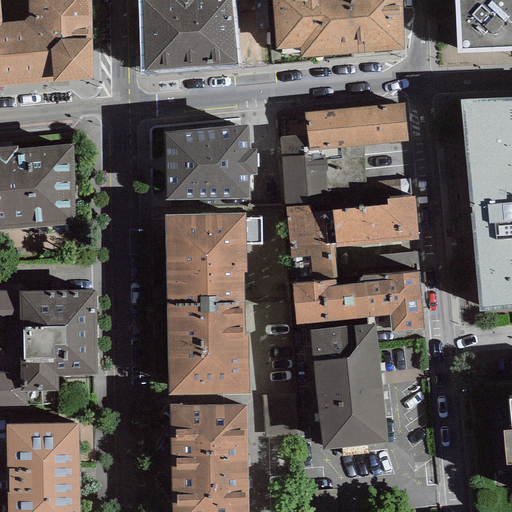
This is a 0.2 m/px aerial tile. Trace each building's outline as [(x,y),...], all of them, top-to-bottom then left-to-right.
[(0,86),(92,78),(91,0),(28,0),(29,17),(24,22),(1,25),(0,13),(0,86)] [(140,0),(145,70),(236,64),(231,0),(140,0)] [(402,0),(272,0),(276,50),(301,49),(302,58),(406,51),(402,0)] [(511,0),(454,0),(457,53),(511,51),(511,0)] [(511,97),(460,99),(467,174),(511,171),(511,97)] [(279,137),(280,156),(362,149),(406,145),(403,105),(304,114),(306,135),(279,137)] [(249,125),(164,133),(166,201),(250,198),(249,176),(256,175),(256,150),(250,150),(249,125)] [(0,229),(78,223),(72,144),(18,149),(18,145),(0,145),(0,229)] [(362,149),(280,156),(285,211),(310,208),(310,215),(332,213),(332,209),(367,206),(362,149)] [(511,308),(511,171),(467,174),(479,312),(511,308)] [(310,208),(285,211),(290,262),(292,262),(335,258),(334,248),(417,240),(413,198),(388,200),(388,204),(367,206),(332,209),(332,213),(310,215),(310,208)] [(245,213),(164,216),(167,304),(244,303),(243,272),(246,272),(245,244),(261,244),(260,218),(245,219),(245,213)] [(370,264),(369,248),(340,250),(341,266),(370,264)] [(335,258),(292,262),(294,284),(291,284),(295,324),(388,315),(390,334),(425,331),(420,273),(337,281),(335,258)] [(96,290),(0,291),(0,406),(54,406),(54,390),(58,390),(57,375),(97,375),(96,290)] [(244,303),(167,304),(169,395),(248,394),(248,336),(245,336),(244,303)] [(374,325),(310,332),(323,449),(387,442),(374,325)] [(246,511),(245,404),(169,406),(170,511),(246,511)] [(79,511),(77,424),(6,425),(7,511),(79,511)]
